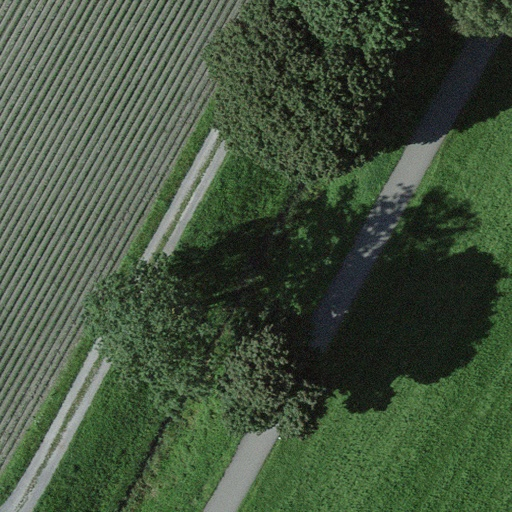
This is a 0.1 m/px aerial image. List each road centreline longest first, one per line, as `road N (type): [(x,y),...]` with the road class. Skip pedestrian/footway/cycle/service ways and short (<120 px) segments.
road 1 (track): [(6,511),(292,0)]
road 2 (track): [(511,0),(226,511)]
